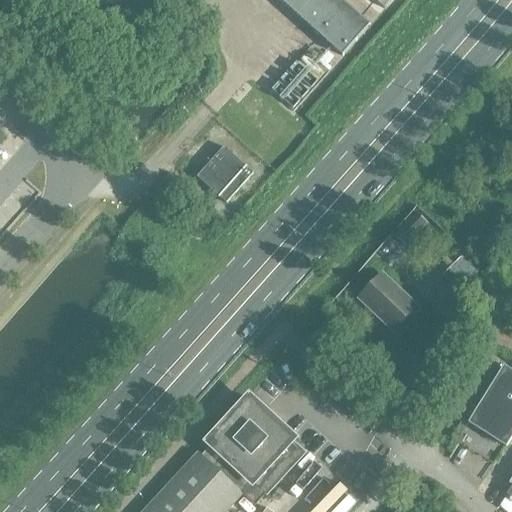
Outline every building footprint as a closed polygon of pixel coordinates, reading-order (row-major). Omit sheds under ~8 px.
[(279,0),(342,56),(369,26),(340,0),(279,0)] [(375,0),(387,10),(396,0),(375,0)] [(223,148),(197,178),(226,204),(253,174),(223,148)] [(405,248),(428,224),(415,212),(392,236),(405,248)] [(382,274),(359,298),(394,331),(417,307),(382,274)] [(506,449),(511,439),(511,372),(503,368),(467,425),(506,449)] [(291,439),(247,398),(207,442),(209,445),(200,455),(197,452),(142,511),(228,511),(243,496),(251,504),(261,493),(264,496),(305,452),(304,451),(301,454),(289,442),(291,439)]
